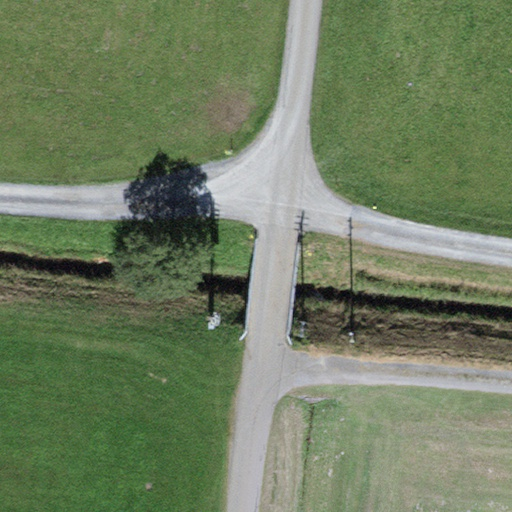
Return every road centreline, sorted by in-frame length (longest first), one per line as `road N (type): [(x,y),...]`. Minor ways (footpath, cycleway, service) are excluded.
road 1 (unclassified): [(246,511),(303,0)]
road 2 (track): [(511,388),(263,365)]
